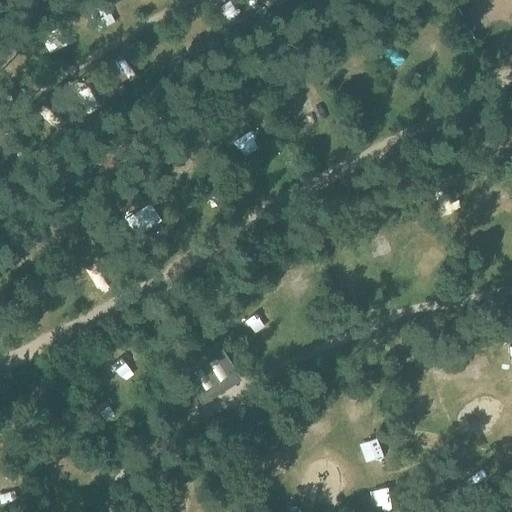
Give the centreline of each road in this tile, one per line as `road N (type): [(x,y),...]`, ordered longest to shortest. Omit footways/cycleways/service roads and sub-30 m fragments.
road 1 (track): [(0,369),(511,77)]
road 2 (track): [(511,285),(418,307),(291,359),(134,459),(110,511)]
road 3 (track): [(0,108),(190,0)]
